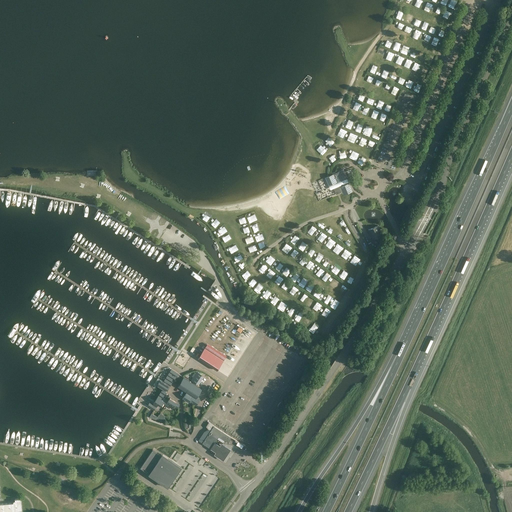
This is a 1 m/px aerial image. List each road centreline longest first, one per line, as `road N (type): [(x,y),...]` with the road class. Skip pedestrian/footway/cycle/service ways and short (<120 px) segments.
road 1 (unclassified): [(233,511),(377,300),(426,211),(511,15)]
road 2 (motorway): [(511,104),(403,349)]
road 3 (motorway): [(406,388),(511,155)]
road 4 (motorway): [(403,349),(300,511)]
road 5 (motorway): [(403,349),(325,511)]
road 6 (motorway): [(348,511),(406,388)]
road 7 (motorway): [(371,511),(406,388)]
